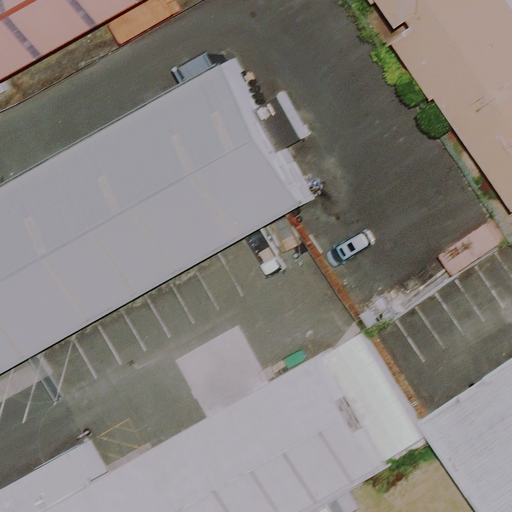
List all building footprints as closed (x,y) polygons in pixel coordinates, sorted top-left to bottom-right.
[(0,0),(0,89),(147,0),(0,0)] [(365,0),(393,39),(379,49),(497,215),(511,203),(511,22),(496,0),(365,0)] [(211,66),(0,184),(0,374),(277,219),(293,210),(211,66)] [(75,434),(0,477),(0,511),(300,511),(376,468),(306,348),(97,471),(75,434)] [(511,511),(511,353),(413,421),(475,511),(511,511)] [(329,511),(322,499),(300,511),(329,511)]
